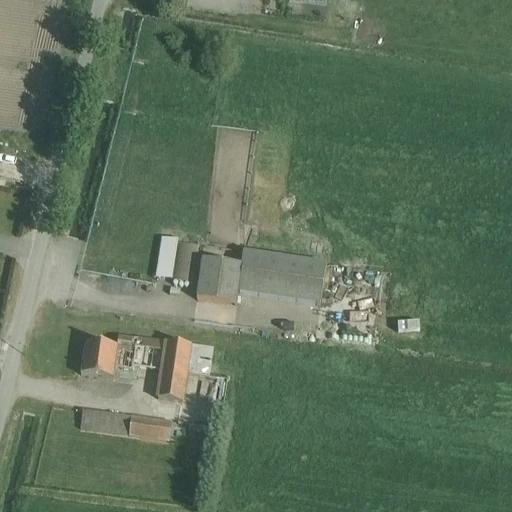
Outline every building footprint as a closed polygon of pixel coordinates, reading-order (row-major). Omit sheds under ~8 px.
[(33,164),(34,139),(4,137),(2,162),(33,164)] [(120,162),(121,150),(100,147),(98,159),(120,162)] [(202,262),(197,301),(237,307),(238,295),(320,307),(326,265),(243,253),(242,267),(202,262)] [(188,375),(192,347),(119,336),(117,349),(86,344),(81,376),(114,381),(115,370),(132,373),(133,369),(160,372),(156,400),(184,404),(188,375)] [(192,347),(188,375),(209,379),(214,350),(192,347)] [(83,412),(81,430),(169,443),(172,423),(132,418),(132,420),(83,412)]
